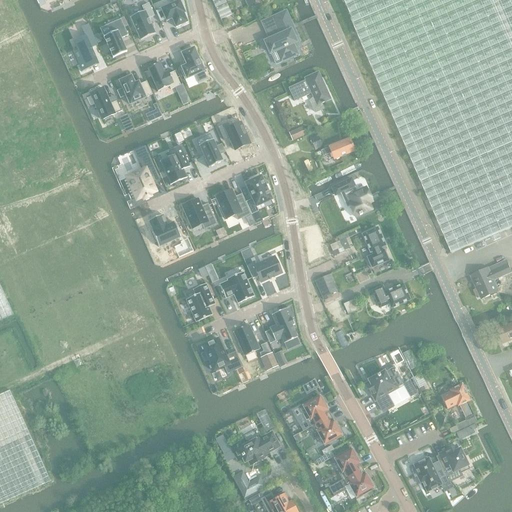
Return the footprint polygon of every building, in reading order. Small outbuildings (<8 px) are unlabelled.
[(173,0),(174,4),(155,12),(160,22),(166,20),(166,22),(172,19),(176,28),(187,23),(187,22),(186,19),(183,14),(185,13),(183,9),(184,9),(182,0),(173,0)] [(225,0),(211,0),(220,20),(232,15),(225,0)] [(511,0),(343,0),(451,254),(511,228),(511,0)] [(144,11),(130,18),(140,40),(155,34),(148,18),(154,16),(148,4),(142,7),(144,11)] [(266,43),(264,44),(268,52),(270,52),(270,53),(271,53),(275,63),(284,60),(296,54),(292,44),(295,42),(289,27),(291,26),(285,12),(273,18),(278,30),(272,33),(274,38),(273,39),(265,42),(266,43)] [(113,33),(103,38),(113,58),(127,52),(121,39),(128,36),(124,27),(121,19),(109,25),(113,33)] [(73,53),(82,72),(99,65),(91,48),(98,45),(88,24),(81,28),(85,37),(73,42),(77,51),(73,53)] [(183,70),(180,71),(184,80),(194,76),(197,83),(207,79),(194,49),(182,54),(187,65),(182,68),(183,70)] [(160,64),(148,69),(158,92),(169,87),(170,90),(180,85),(174,72),(169,74),(168,72),(164,74),(160,64)] [(330,99),(323,85),(322,86),(319,79),(320,79),(318,73),(305,79),(306,80),(289,88),(294,101),(312,93),(314,97),(310,101),(316,113),(325,109),(323,103),(323,102),(330,99)] [(131,77),(119,82),(130,105),(152,95),(147,82),(139,85),(138,82),(134,84),(131,77)] [(91,97),(87,99),(90,107),(95,105),(102,120),(122,111),(117,100),(115,96),(108,99),(103,89),(90,95),(91,97)] [(126,96),(122,89),(117,91),(120,98),(126,96)] [(225,124),(216,127),(222,141),(228,138),(233,151),(239,148),(240,150),(248,147),(247,145),(248,144),(239,123),(227,128),(225,124)] [(306,136),(302,127),(289,133),(293,141),(306,136)] [(180,132),(174,135),(178,144),(184,141),(180,132)] [(315,150),(323,146),(317,135),(309,139),(315,150)] [(213,140),(199,146),(199,147),(200,147),(209,167),(208,168),(223,162),(223,161),(222,162),(219,155),(215,147),(213,141),(214,140),(213,140)] [(323,156),(331,154),(333,160),(354,152),(349,140),(321,151),(315,153),(317,159),(323,156)] [(222,144),(215,147),(219,155),(225,153),(222,144)] [(170,157),(160,162),(171,185),(170,185),(187,178),(187,177),(186,177),(183,170),(190,167),(190,166),(189,166),(180,147),(181,147),(181,146),(168,152),(168,153),(168,152),(170,157)] [(137,159),(142,171),(127,178),(137,200),(143,198),(144,200),(150,197),(149,195),(155,192),(151,184),(160,181),(148,154),(137,159)] [(261,177),(245,184),(252,199),(245,202),(251,215),(258,212),(256,207),(271,200),(261,177)] [(351,179),(332,188),(335,196),(340,193),(343,199),(349,196),(353,204),(350,206),(355,217),(359,215),(359,216),(362,215),(362,214),(372,210),(368,203),(370,202),(368,198),(370,198),(366,188),(357,192),(354,187),(355,186),(351,179)] [(231,190),(216,197),(226,220),(235,215),(238,220),(250,215),(241,195),(235,198),(231,190)] [(198,199),(182,206),(192,229),(202,225),(204,230),(217,224),(208,204),(201,207),(198,199)] [(167,225),(163,215),(149,221),(153,232),(152,232),(159,247),(181,238),(174,222),(167,225)] [(389,260),(388,258),(384,250),(383,250),(382,247),(386,245),(378,227),(362,234),(371,252),(372,252),(373,255),(368,257),(372,268),(389,260)] [(360,228),(347,234),(349,238),(361,232),(360,228)] [(188,239),(172,246),(177,259),(193,251),(188,239)] [(340,241),(330,246),(333,252),(342,247),(340,241)] [(258,276),(261,283),(282,274),(274,257),(254,266),(253,264),(247,266),(252,279),(258,276)] [(477,290),(475,291),(478,298),(481,297),(482,299),(498,292),(493,281),(511,273),(508,265),(489,273),(487,269),(471,277),(477,290)] [(238,304),(254,297),(243,273),(227,280),(228,281),(219,285),(225,299),(234,295),(238,304)] [(331,274),(314,281),(322,298),(323,301),(332,297),(331,295),(338,291),(331,274)] [(218,281),(216,275),(210,278),(212,283),(218,281)] [(193,290),(183,294),(186,300),(196,323),(212,316),(208,308),(215,305),(206,284),(193,290)] [(410,300),(403,285),(385,293),(383,287),(372,292),(380,308),(390,304),(392,309),(410,300)] [(0,321),(13,316),(0,286),(0,321)] [(270,330),(265,333),(270,344),(282,339),(284,344),(297,338),(291,326),(294,324),(292,319),(293,319),(289,310),(288,308),(287,309),(271,316),(276,326),(269,329),(270,330)] [(511,340),(511,324),(497,330),(502,344),(511,340)] [(249,326),(234,332),(244,356),(260,350),(249,326)] [(360,330),(351,334),(354,340),(362,336),(360,330)] [(205,352),(200,354),(204,363),(208,361),(213,372),(224,367),(227,374),(243,367),(235,352),(225,356),(218,339),(202,346),(205,352)] [(266,343),(261,346),(265,356),(261,358),(263,363),(267,361),(271,369),(278,366),(272,353),(271,354),(266,343)] [(281,351),(274,354),(280,368),(287,365),(281,351)] [(408,351),(403,354),(411,370),(417,367),(408,351)] [(80,359),(74,362),(77,367),(82,365),(80,359)] [(370,382),(365,385),(372,396),(372,395),(375,401),(376,400),(383,412),(392,407),(386,395),(398,388),(404,385),(394,367),(384,372),(368,381),(370,382)] [(245,372),(238,375),(242,384),(249,381),(245,372)] [(314,381),(303,387),(307,394),(318,387),(314,381)] [(404,385),(410,397),(416,394),(409,381),(404,385)] [(443,397),(442,397),(446,405),(448,409),(457,405),(458,407),(460,406),(465,418),(464,419),(465,421),(474,417),(473,415),(472,415),(466,403),(470,401),(461,385),(449,391),(451,393),(443,397)] [(10,391),(0,395),(0,504),(51,482),(41,460),(18,410),(10,391)] [(303,406),(294,411),(305,430),(311,427),(331,416),(327,410),(326,410),(324,405),(325,404),(321,397),(320,398),(319,397),(303,406)] [(331,416),(311,427),(314,433),(318,432),(325,444),(340,436),(340,435),(341,434),(338,427),(336,428),(333,422),(334,422),(331,416)] [(465,421),(456,425),(456,426),(458,431),(468,427),(465,421)] [(474,424),(456,433),(460,441),(474,433),(473,430),(476,428),(474,424)] [(245,441),(231,448),(238,461),(243,458),(245,462),(248,460),(250,465),(263,458),(269,455),(268,453),(279,447),(271,433),(260,439),(260,438),(255,429),(242,436),(245,441)] [(439,454),(435,456),(438,462),(445,476),(450,483),(450,482),(463,476),(462,473),(470,469),(460,449),(458,450),(456,446),(445,451),(445,452),(439,454)] [(351,451),(336,459),(343,472),(340,474),(343,480),(362,469),(359,463),(358,464),(355,458),(356,457),(353,451),(351,452),(351,451)] [(428,458),(414,466),(418,475),(417,476),(420,484),(422,483),(427,492),(441,486),(444,492),(454,487),(450,482),(450,483),(446,478),(445,476),(438,462),(432,465),(428,458)] [(342,480),(329,488),(334,497),(346,490),(344,487),(349,484),(351,487),(357,497),(372,489),(372,488),(373,487),(369,480),(368,481),(365,475),(366,475),(363,469),(362,469),(343,480),(342,480)] [(247,485),(242,475),(233,480),(243,499),(263,488),(258,479),(247,485)] [(261,493),(258,495),(260,499),(271,494),(269,489),(261,493)] [(271,494),(260,499),(267,511),(286,511),(294,508),(290,500),(289,501),(285,494),(275,500),(271,494)]
